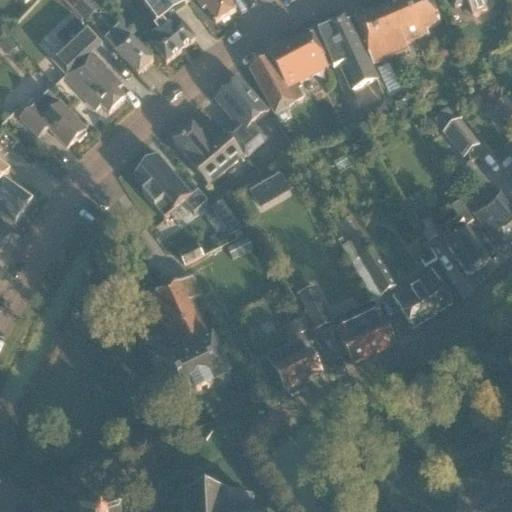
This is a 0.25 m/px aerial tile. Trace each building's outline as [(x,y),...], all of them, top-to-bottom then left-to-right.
[(18,0),(26,8),(34,0),(18,0)] [(58,0),(96,37),(111,23),(89,0),(58,0)] [(137,0),(140,3),(158,28),(144,39),(152,48),(151,49),(166,66),(196,44),(180,25),(178,26),(172,16),(186,6),(182,0),(137,0)] [(192,0),(193,1),(195,0),(203,14),(206,11),(215,26),(236,14),(227,0),(192,0)] [(366,53),(373,69),(409,53),(406,47),(428,37),(427,34),(440,28),(427,0),(406,0),(402,2),(401,0),(364,17),(354,22),(368,53),(366,53)] [(450,0),(455,12),(468,6),(473,19),(494,10),(489,0),(450,0)] [(373,69),(366,53),(368,53),(354,22),(345,27),(343,23),(329,29),(329,30),(318,35),(334,71),(340,69),(351,94),(378,82),(373,69)] [(101,109),(109,118),(125,102),(117,93),(123,88),(93,56),(102,48),(86,31),(53,63),(69,80),(66,82),(95,114),(101,109)] [(138,80),(143,75),(153,65),(131,42),(130,43),(119,32),(105,45),(116,56),(116,57),(138,80)] [(288,111),(296,107),(304,102),(298,93),(302,91),(299,86),(328,69),(309,37),(267,60),(268,62),(249,73),(276,119),(288,111)] [(8,40),(0,47),(0,50),(5,56),(15,48),(8,40)] [(388,68),(377,73),(391,103),(401,95),(388,68)] [(224,136),(246,162),(269,142),(256,126),(268,116),(240,83),(215,104),(235,127),(224,136)] [(405,117),(413,110),(411,100),(401,96),(393,103),(395,114),(405,117)] [(60,108),(60,109),(48,97),(32,113),(31,112),(20,123),(38,143),(49,132),(68,151),(86,134),(60,108)] [(494,111),(506,128),(511,123),(511,111),(504,102),(500,105),(493,97),(481,106),(488,115),(494,111)] [(380,107),(377,115),(379,122),(390,118),(385,105),(380,107)] [(288,111),(276,119),(279,125),(292,118),(288,111)] [(480,149),(459,123),(457,125),(447,112),(434,123),(444,135),(442,137),(462,163),(480,149)] [(205,132),(199,137),(193,129),(187,134),(185,132),(175,141),(173,145),(193,169),(191,170),(209,190),(242,161),(222,137),(215,144),(205,132)] [(511,150),(508,146),(493,159),(499,166),(511,155),(511,150)] [(195,216),(208,205),(199,194),(193,200),(158,159),(134,180),(146,194),(143,197),(166,223),(186,206),(195,216)] [(0,216),(15,227),(32,205),(3,183),(10,173),(0,165),(0,216)] [(470,165),(461,174),(471,187),(474,184),(481,178),(470,165)] [(405,204),(412,216),(420,211),(416,205),(426,199),(423,194),(405,204)] [(511,206),(506,212),(496,200),(473,219),(486,234),(486,235),(503,254),(511,246),(511,206)] [(445,246),(468,279),(488,265),(464,230),(473,224),(461,204),(451,211),(459,222),(444,233),(451,243),(445,246)] [(232,219),(221,226),(230,240),(241,233),(232,219)] [(417,231),(427,247),(440,239),(430,223),(417,231)] [(0,255),(11,239),(0,231),(0,255)] [(372,304),(382,298),(397,289),(374,253),(370,254),(360,239),(347,247),(348,248),(344,251),(352,265),(351,266),(372,304)] [(247,241),(226,252),(232,263),(253,252),(247,241)] [(178,256),(184,269),(203,261),(197,247),(178,256)] [(418,260),(425,270),(437,262),(430,252),(418,260)] [(129,290),(150,280),(145,270),(124,280),(129,290)] [(393,299),(414,331),(452,306),(431,274),(393,299)] [(177,405),(196,396),(196,398),(212,390),(211,388),(231,379),(212,342),(210,343),(190,303),(201,297),(193,281),(151,302),(178,358),(159,368),(164,379),(153,385),(160,400),(172,394),(177,405)] [(313,335),(329,328),(312,291),(296,298),(313,335)] [(333,324),(354,366),(393,347),(373,305),(333,324)] [(297,317),(288,320),(291,327),(299,323),(297,317)] [(293,341),(305,336),(300,323),(299,323),(291,327),(287,328),(293,341)] [(310,354),(306,356),(300,345),(268,361),(285,394),(322,376),(310,354)] [(252,511),(252,501),(198,504),(185,505),(185,511),(252,511)]
